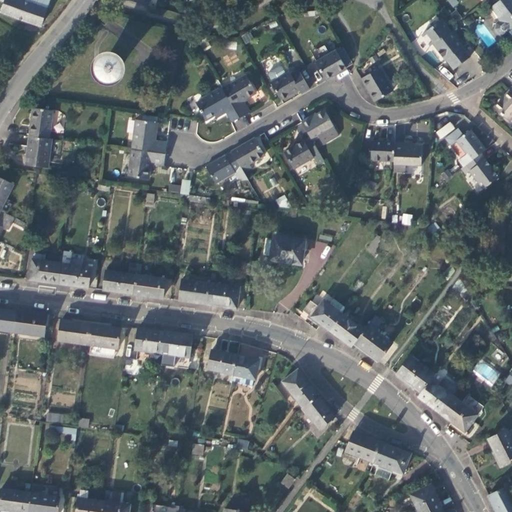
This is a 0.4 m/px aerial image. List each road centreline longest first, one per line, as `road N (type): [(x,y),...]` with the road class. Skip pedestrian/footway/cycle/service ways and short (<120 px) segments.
road 1 (unclassified): [(476,511),(445,453),(374,384),(304,346),(256,328),(0,293)]
road 2 (residential): [(454,98),(377,115),(331,89),(202,160),(178,157),(182,130)]
road 3 (tertiary): [(0,111),(86,0)]
